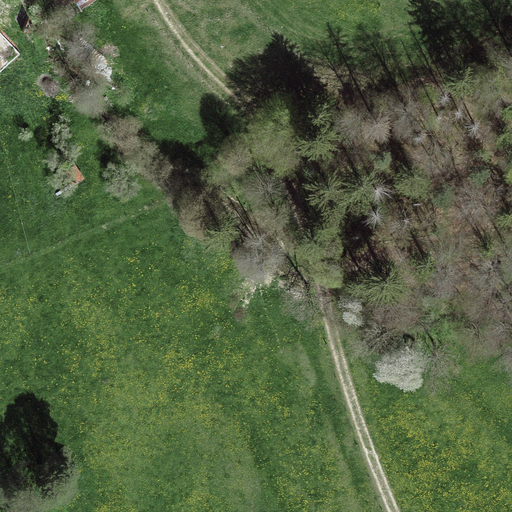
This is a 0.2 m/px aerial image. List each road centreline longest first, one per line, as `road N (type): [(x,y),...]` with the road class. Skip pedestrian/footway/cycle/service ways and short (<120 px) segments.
road 1 (track): [(314,270),(367,450),(396,511)]
road 2 (track): [(314,270),(464,230),(511,227)]
road 3 (track): [(274,144),(182,45),(154,0)]
road 4 (track): [(274,144),(314,270)]
